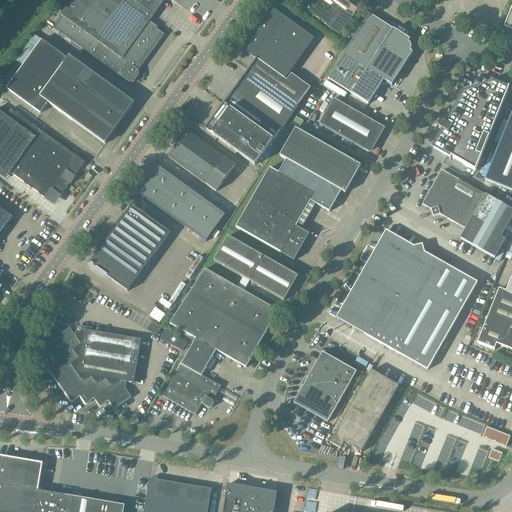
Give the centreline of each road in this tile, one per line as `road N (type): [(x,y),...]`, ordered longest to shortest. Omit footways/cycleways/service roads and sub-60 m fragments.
road 1 (unclassified): [(5,422),(15,341),(31,298),(245,0)]
road 2 (unclassified): [(251,461),(268,385),(460,41)]
road 3 (unclassified): [(251,461),(473,499),(511,481)]
road 4 (unclassified): [(47,428),(251,461)]
